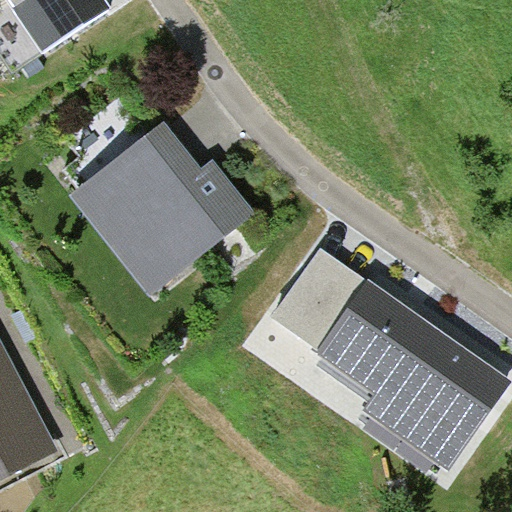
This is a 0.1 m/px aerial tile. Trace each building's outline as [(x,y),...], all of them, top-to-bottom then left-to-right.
[(105,0),(4,0),(43,58),(111,8),(105,0)] [(204,166),(167,119),(72,193),(152,294),(257,213),(244,196),(214,158),(204,166)] [(321,350),(369,282),(320,248),(272,316),(321,350)] [(511,380),(405,306),(369,282),(321,350),(319,354),(378,395),(364,414),(450,474),(511,385),(511,380)] [(0,339),(0,484),(60,453),(0,339)]
